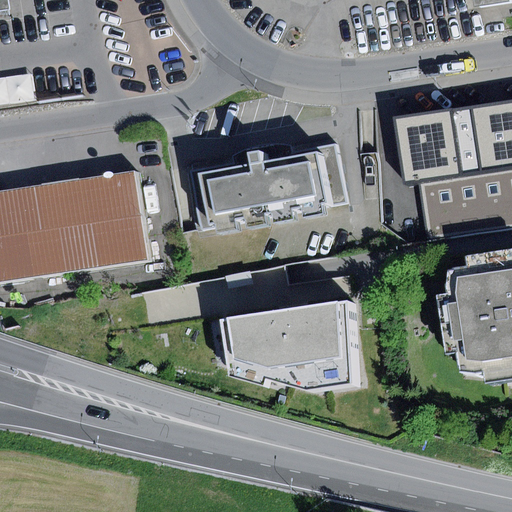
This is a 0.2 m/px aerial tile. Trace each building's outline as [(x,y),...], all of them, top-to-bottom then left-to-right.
[(0,0),(0,10),(9,9),(8,0),(0,0)] [(35,76),(0,80),(0,106),(39,101),(35,76)] [(511,103),(395,122),(405,186),(511,169),(511,103)] [(249,160),(192,172),(204,229),(217,227),(218,233),(237,230),(235,219),(246,217),(248,229),(268,225),(265,214),(273,213),(275,225),(295,221),(293,209),(301,208),(303,220),(325,216),(322,205),(346,200),(335,144),(261,158),(260,151),(248,153),(249,160)] [(135,173),(0,192),(0,282),(149,260),(135,173)] [(472,269),(454,272),(450,287),(451,298),(442,299),(451,357),(462,356),(464,374),(488,374),(490,386),(511,382),(511,252),(470,259),(472,269)] [(284,267),(143,294),(150,334),(231,322),(355,304),(350,277),(288,285),(286,276),(284,267)] [(355,304),(231,322),(237,379),(287,395),(290,387),(316,392),(359,385),(355,304)]
